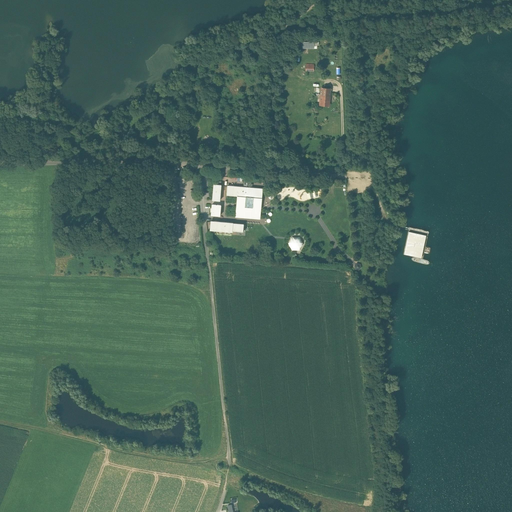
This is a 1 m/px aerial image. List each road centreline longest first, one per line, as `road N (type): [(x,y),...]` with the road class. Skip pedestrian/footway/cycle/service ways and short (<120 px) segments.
road 1 (unclassified): [(198,163),(230,463)]
road 2 (unclassified): [(198,163),(0,163)]
road 3 (unclassified): [(273,170),(371,185),(395,225)]
